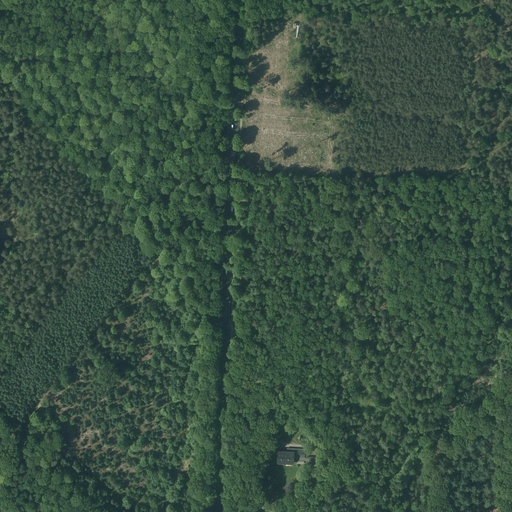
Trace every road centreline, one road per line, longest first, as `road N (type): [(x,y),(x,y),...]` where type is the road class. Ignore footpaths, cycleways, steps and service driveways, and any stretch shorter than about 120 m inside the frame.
road 1 (primary): [(225,326),(239,0)]
road 2 (unclassified): [(393,511),(225,326)]
road 3 (primary): [(216,511),(225,326)]
